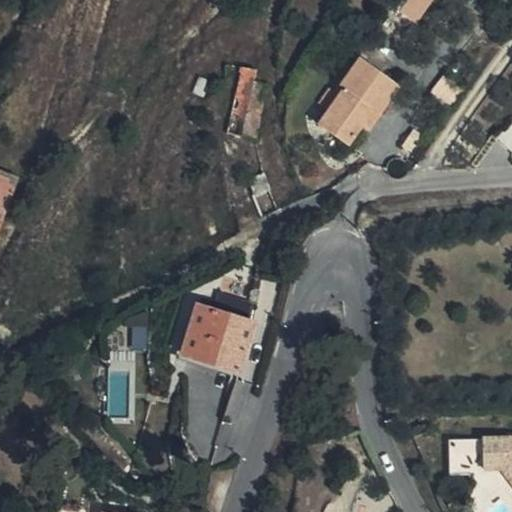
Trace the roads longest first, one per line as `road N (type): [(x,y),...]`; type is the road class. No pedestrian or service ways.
road 1 (tertiary): [(235,511),(310,282),(340,258)]
road 2 (tertiary): [(340,258),(359,274),(370,418),(418,511)]
road 3 (residential): [(413,183),(511,50)]
road 4 (residential): [(413,183),(382,184),(353,203),(340,258)]
